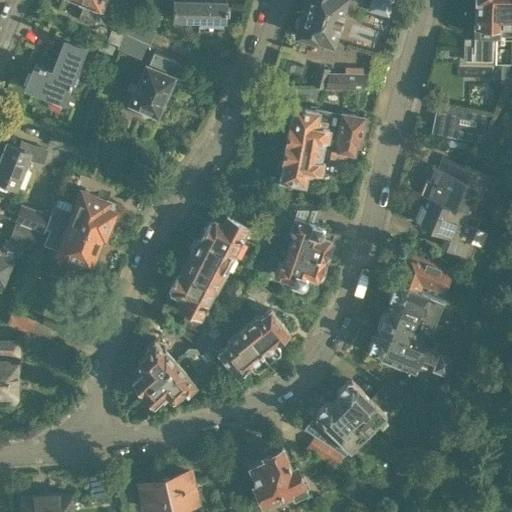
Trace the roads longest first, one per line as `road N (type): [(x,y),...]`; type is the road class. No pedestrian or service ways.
road 1 (residential): [(96,446),(198,423),(277,392),(308,367),(351,283),(429,0)]
road 2 (residential): [(266,0),(227,125),(154,235),(119,308),(94,377),(96,446)]
